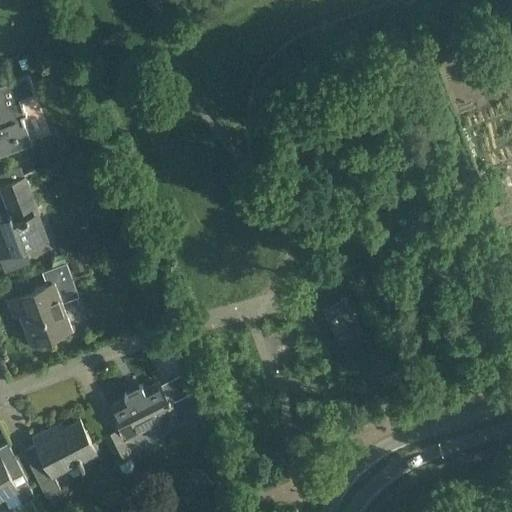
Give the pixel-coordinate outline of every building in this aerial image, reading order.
[(0,155),(13,151),(9,141),(13,140),(14,141),(30,135),(22,116),(27,114),(21,99),(36,93),(28,75),(27,75),(27,76),(0,86),(0,155)] [(35,175),(38,186),(57,179),(53,168),(35,175)] [(0,184),(9,209),(0,212),(0,253),(6,270),(32,260),(26,244),(32,241),(41,238),(43,237),(34,212),(40,209),(27,174),(24,175),(0,184)] [(74,272),(86,267),(82,257),(70,262),(74,272)] [(13,317),(22,314),(34,344),(71,329),(61,302),(79,296),(67,262),(42,270),(47,284),(16,296),(7,299),(13,317)] [(323,308),(341,343),(362,332),(345,297),(323,308)] [(127,398),(112,406),(116,412),(128,436),(158,421),(164,433),(182,425),(175,412),(176,412),(171,401),(192,390),(184,373),(160,385),(159,382),(145,389),(142,385),(125,394),(127,398)] [(194,415),(199,428),(206,425),(201,412),(194,415)] [(50,434),(47,430),(34,437),(37,443),(23,450),(46,495),(61,488),(54,473),(78,460),(82,467),(85,466),(84,463),(100,455),(81,419),(50,434)] [(118,428),(106,433),(124,471),(136,466),(118,428)] [(9,441),(0,445),(0,497),(16,489),(22,501),(35,494),(9,441)]
